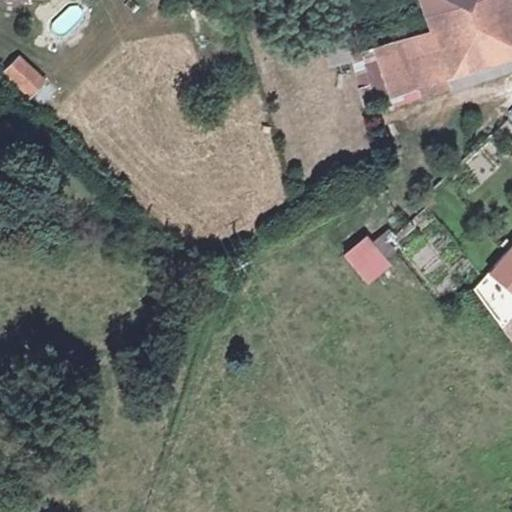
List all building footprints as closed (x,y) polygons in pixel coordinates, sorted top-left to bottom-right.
[(423,0),(429,16),(433,29),(439,48),(447,75),(471,67),(473,74),(475,78),(511,65),(511,27),(511,23),(502,0),(423,0)] [(406,38),(397,41),(413,87),(447,75),(439,48),(433,29),(406,38)] [(343,34),(321,39),(329,65),(349,59),(343,34)] [(393,42),(373,49),(389,95),(413,87),(397,41),(393,42)] [(373,49),(350,55),(351,60),(362,107),(391,99),(389,95),(373,49)] [(20,57),(8,70),(29,90),(42,76),(20,57)] [(471,67),(447,75),(450,82),(473,74),(471,67)] [(46,80),(42,76),(29,90),(33,93),(46,80)] [(388,233),(372,246),(382,257),(391,250),(384,242),(390,236),(388,233)] [(365,236),(343,253),(367,282),(388,265),(382,257),(372,246),(365,236)] [(483,277),(473,289),(500,324),(511,310),(511,293),(505,287),(511,278),(511,243),(506,251),(483,277)] [(342,259),(328,271),(346,293),(360,281),(342,259)] [(511,337),(511,336),(511,317),(502,327),(511,337)]
